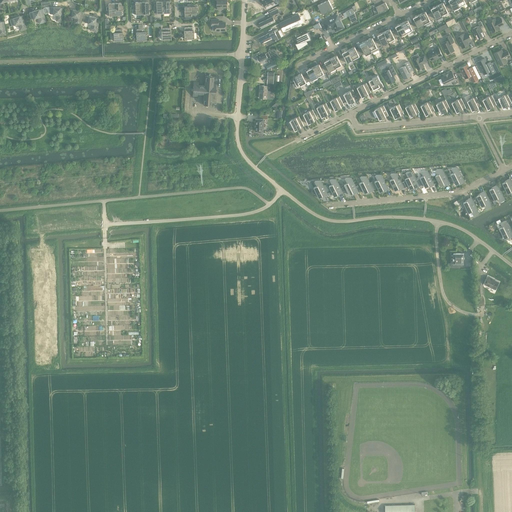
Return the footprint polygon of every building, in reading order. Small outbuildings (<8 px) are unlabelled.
[(216,0),(217,8),(227,8),(226,0),(216,0)] [(329,0),(328,0),(318,5),(323,14),(333,9),(329,0)] [(450,3),(448,4),(451,11),(454,10),(460,7),(456,0),(449,0),(450,3)] [(163,13),(163,1),(156,2),(156,5),(154,5),(154,8),(155,8),(155,14),(163,13)] [(169,1),(163,1),(163,13),(171,13),(171,8),(172,8),(172,4),(170,4),(169,1)] [(382,1),(375,4),(376,7),(379,13),(385,11),(386,11),(386,10),(389,9),(386,2),(383,3),(382,1)] [(501,1),(496,4),(497,6),(500,10),(501,12),(505,10),(504,8),(502,3),(501,1)] [(142,14),(142,2),(135,2),(135,6),(133,6),(133,9),(134,9),(134,14),(142,14)] [(148,2),(142,2),(142,14),(150,14),(150,8),(151,8),(151,5),(149,5),(148,2)] [(115,15),(115,3),(108,4),(108,7),(106,7),(106,10),(107,10),(107,16),(115,15)] [(121,3),(115,3),(115,15),(123,15),(123,10),(124,10),(124,6),(122,6),(121,3)] [(441,4),(437,6),(442,16),(448,13),(448,12),(451,11),(448,4),(445,6),(444,3),(442,4),(442,3),(440,4),(441,4)] [(191,4),(187,4),(187,6),(184,7),(185,17),(191,16),(191,15),(197,14),(196,5),(191,5),(191,4)] [(432,12),(430,13),(433,20),(436,19),(442,16),(437,6),(434,7),(433,8),(431,9),(432,12)] [(50,7),(50,14),(53,14),(57,15),(56,21),(63,22),(64,8),(61,8),(54,7),(54,8),(50,7)] [(352,8),(346,11),(348,16),(349,16),(352,22),(357,19),(352,8)] [(31,19),(32,19),(34,18),(34,19),(38,18),(39,24),(46,22),(42,9),(39,10),(32,12),(29,13),(31,19)] [(70,9),(68,16),(72,16),(71,17),(75,17),(73,24),(80,25),(83,12),(80,11),(73,9),(73,10),(70,9)] [(423,13),(420,15),(424,24),(431,21),(433,20),(430,13),(427,15),(426,12),(424,12),(423,13)] [(284,31),(302,23),(299,15),(282,23),(282,22),(281,23),(280,23),(284,32),(284,31)] [(415,21),(412,22),(415,29),(418,27),(418,28),(424,24),(420,15),(417,16),(415,16),(415,17),(413,18),(415,21)] [(20,16),(13,19),(10,20),(12,26),(15,25),(18,24),(20,31),(27,29),(23,16),(20,17),(20,16)] [(86,16),(85,22),(88,23),(91,24),(90,30),(97,32),(99,18),(96,18),(89,16),(89,17),(86,16)] [(337,16),(323,23),(327,30),(332,27),(332,26),(334,27),(336,31),(343,27),(337,16)] [(268,19),(259,23),(259,24),(261,29),(271,24),(275,22),(273,17),(268,19)] [(218,19),(211,20),(211,26),(215,26),(215,31),(218,31),(219,32),(221,32),(222,31),(225,31),(225,23),(218,23),(218,19)] [(454,19),(446,23),(448,27),(456,23),(454,19)] [(495,19),(488,22),(493,33),(500,29),(499,27),(501,26),(504,25),(501,19),(496,21),(495,19)] [(405,22),(402,23),(407,33),(413,30),(415,29),(412,22),(410,23),(408,20),(406,21),(405,21),(405,22)] [(480,26),(472,29),(478,40),(485,36),(481,28),(484,27),(481,21),(478,22),(480,26)] [(397,30),(394,31),(398,37),(400,36),(407,33),(402,23),(399,25),(399,24),(397,25),(398,26),(396,27),(397,30)] [(137,35),(136,35),(136,40),(139,40),(139,42),(143,42),(143,40),(146,40),(146,32),(145,32),(145,29),(142,29),(142,24),(138,24),(139,29),(137,29),(137,35)] [(185,31),(184,31),(184,39),(187,39),(187,40),(191,40),(191,39),(194,39),(194,30),(193,30),(193,27),(185,28),(185,31)] [(162,31),(161,31),(162,40),(165,39),(165,41),(169,41),(169,39),(171,39),(171,33),(170,33),(170,28),(162,28),(162,31)] [(114,33),(113,33),(114,41),(117,41),(117,43),(121,42),(121,41),(123,41),(123,35),(122,35),(122,29),(114,30),(114,33)] [(387,31),(384,32),(389,42),(395,39),(398,37),(394,31),(392,32),(390,29),(389,30),(387,30),(387,31)] [(281,37),(278,31),(277,30),(259,39),(261,44),(266,41),(268,45),(275,41),(275,42),(276,41),(278,40),(278,39),(281,38),(281,37)] [(297,37),(297,38),(295,39),(297,43),(296,44),(299,49),(308,44),(308,43),(308,44),(306,41),(308,40),(312,39),(309,33),(309,32),(308,33),(308,32),(297,37)] [(379,38),(377,40),(380,46),(383,45),(389,42),(384,32),(381,34),(381,33),(380,34),(378,35),(379,38)] [(457,37),(457,38),(462,48),(469,44),(468,42),(471,40),(468,33),(465,35),(464,34),(457,37)] [(447,41),(442,44),(447,54),(455,51),(451,44),(454,42),(451,35),(445,38),(447,41)] [(369,39),(370,39),(366,41),(372,53),(379,50),(377,48),(380,46),(377,40),(374,41),(373,38),(371,39),(371,38),(369,39)] [(360,44),(362,47),(359,48),(362,55),(365,54),(366,56),(372,53),(366,41),(364,42),(363,42),(362,43),(360,44)] [(352,48),(349,50),(353,60),(360,57),(360,56),(362,55),(359,48),(356,50),(355,47),(353,48),(353,47),(352,48)] [(439,48),(428,53),(432,61),(433,61),(435,60),(443,56),(439,48)] [(275,49),(257,58),(259,62),(267,58),(268,58),(269,58),(270,58),(272,63),(280,59),(275,49)] [(344,56),(341,57),(345,64),(347,63),(353,60),(349,50),(346,51),(344,52),(342,53),(344,56)] [(502,50),(494,54),(500,66),(507,62),(506,59),(510,57),(507,51),(504,52),(505,53),(503,54),(502,50)] [(334,57),(331,59),(336,68),(342,65),(345,64),(341,57),(339,59),(337,56),(336,56),(335,56),(334,57)] [(419,57),(413,60),(418,70),(424,67),(423,64),(424,63),(424,64),(427,62),(424,56),(420,58),(419,57)] [(326,65),(323,66),(327,73),(329,71),(329,72),(336,68),(331,59),(328,60),(326,60),(327,61),(325,62),(326,65)] [(485,59),(476,63),(478,62),(484,74),(488,72),(490,75),(496,72),(496,73),(500,71),(495,62),(491,63),(491,62),(490,62),(491,63),(489,64),(488,64),(487,63),(485,59)] [(412,75),(410,72),(413,70),(409,62),(403,65),(404,67),(399,69),(404,79),(412,75)] [(316,66),(313,67),(318,77),(324,74),(327,73),(323,66),(321,67),(319,64),(318,65),(316,65),(316,66)] [(396,80),(393,75),(396,74),(392,65),(386,68),(387,70),(383,72),(388,84),(396,80)] [(473,67),(469,69),(468,65),(460,69),(465,79),(470,76),(473,82),(479,79),(473,67)] [(308,74),(306,75),(309,81),(312,80),(318,77),(313,67),(310,69),(310,68),(309,69),(309,70),(307,71),(308,74)] [(445,76),(441,77),(445,85),(453,81),(454,85),(458,83),(457,79),(456,79),(452,72),(448,74),(445,75),(445,76)] [(299,74),(299,75),(295,76),(297,79),(294,81),(294,80),(297,87),(300,86),(307,83),(306,83),(309,81),(306,75),(303,76),(302,73),(300,74),(300,73),(299,74)] [(378,90),(384,87),(378,75),(372,78),(373,79),(369,81),(374,90),(378,88),(378,90)] [(194,81),(193,90),(192,97),(197,98),(198,94),(204,94),(203,104),(212,105),(211,105),(212,99),(215,99),(216,83),(213,83),(214,77),(205,76),(205,86),(198,86),(199,82),(194,81)] [(362,98),(363,97),(363,98),(365,97),(364,97),(369,94),(368,94),(371,93),(366,83),(364,84),(357,87),(362,98)] [(268,86),(267,86),(261,85),(260,98),(271,99),(271,94),(267,94),(268,86)] [(349,104),(350,104),(351,104),(351,103),(355,101),(355,100),(357,99),(358,100),(358,99),(353,90),(350,91),(344,94),(349,104)] [(503,108),(504,108),(506,108),(505,107),(510,105),(509,104),(511,103),(511,102),(507,94),(505,95),(498,98),(503,108)] [(488,110),(489,109),(489,110),(490,109),(494,107),(494,106),(496,105),(497,105),(492,95),(489,97),(489,96),(483,100),(488,110)] [(335,111),(336,111),(338,110),(342,108),(342,107),(344,106),(340,96),(339,96),(339,97),(337,98),(330,101),(335,111)] [(472,111),(473,111),(475,111),(474,110),(479,108),(478,107),(481,106),(481,107),(481,106),(477,97),(476,97),(474,98),(467,101),(472,111)] [(457,113),(458,112),(458,113),(459,112),(463,110),(463,109),(466,108),(461,98),(458,100),(458,99),(452,103),(457,113)] [(441,114),(442,114),(444,114),(444,113),(448,111),(448,110),(450,109),(450,110),(451,109),(446,100),(445,100),(443,101),(436,104),(441,114)] [(426,116),(427,115),(427,116),(428,115),(432,113),(432,112),(435,111),(430,101),(427,103),(427,102),(421,106),(426,116)] [(322,118),(323,117),(323,118),(324,117),(328,114),(331,113),(326,103),(323,104),(317,107),(322,118)] [(411,117),(413,117),(413,116),(417,114),(417,113),(419,112),(419,113),(420,112),(415,103),(414,103),(415,103),(412,104),(406,107),(411,117)] [(395,119),(396,118),(396,119),(397,118),(402,116),(401,115),(404,114),(399,104),(397,106),(397,105),(390,109),(395,119)] [(380,120),(381,120),(382,120),(382,119),(386,117),(386,116),(388,115),(388,116),(389,115),(384,105),(384,106),(381,107),(375,110),(380,120)] [(309,124),(311,124),(311,123),(315,121),(315,120),(317,119),(317,120),(318,119),(313,110),(312,110),(313,110),(310,111),(304,114),(309,124)] [(256,126),(256,127),(256,131),(258,131),(258,132),(259,133),(262,133),(263,132),(264,132),(264,131),(264,127),(265,127),(266,126),(266,125),(266,124),(265,123),(264,123),(264,119),(268,119),(268,115),(260,115),(260,119),(257,119),(256,119),(256,124),(256,126)] [(293,132),(296,131),(297,130),(302,128),(301,127),(304,126),(299,116),(299,117),(297,118),(296,118),(290,121),(293,128),(291,129),(293,132)] [(458,168),(452,168),(454,173),(451,175),(456,185),(461,183),(461,184),(464,182),(465,184),(466,183),(458,168)] [(442,169),(437,170),(439,174),(435,176),(441,187),(446,184),(446,185),(449,184),(450,185),(442,169)] [(427,171),(422,171),(424,176),(420,178),(426,188),(430,186),(431,187),(434,185),(435,187),(435,186),(427,171)] [(412,172),(406,173),(409,177),(405,179),(410,190),(415,187),(416,188),(419,187),(419,188),(420,188),(419,186),(418,183),(412,172)] [(397,173),(391,174),(393,179),(390,180),(395,191),(400,189),(401,190),(404,188),(404,189),(405,189),(397,173)] [(382,175),(376,176),(378,180),(375,182),(380,193),(385,190),(385,191),(388,190),(389,191),(390,191),(382,175)] [(367,176),(361,177),(363,182),(359,183),(365,194),(370,192),(370,193),(373,191),(374,192),(367,176)] [(511,192),(511,193),(511,181),(510,177),(509,177),(510,179),(507,180),(507,181),(502,184),(508,194),(511,192)] [(351,178),(346,178),(348,183),(344,185),(350,195),(355,193),(355,194),(358,193),(359,194),(359,192),(357,189),(351,178)] [(336,179),(330,180),(333,185),(329,186),(334,197),(339,194),(341,197),(344,195),(336,179)] [(321,181),(315,181),(317,186),(314,188),(319,198),(324,196),(325,197),(328,195),(328,197),(329,197),(321,181)] [(498,199),(500,202),(500,203),(505,200),(497,183),(496,184),(497,185),(494,187),(494,188),(489,190),(495,201),(498,199)] [(485,205),(487,209),(492,207),(484,190),(483,190),(484,191),(481,193),(481,194),(476,196),(482,207),(485,205)] [(472,212),(474,215),(474,216),(479,213),(473,201),(472,198),(471,196),(470,197),(471,198),(468,199),(468,200),(463,203),(469,214),(472,212)] [(511,232),(506,221),(501,223),(503,227),(500,229),(505,239),(510,237),(510,238),(511,236),(511,232)] [(452,263),(452,267),(460,267),(460,264),(464,264),(464,254),(454,253),(454,258),(453,258),(453,259),(454,259),(454,263),(452,263)] [(488,277),(485,285),(496,290),(499,282),(492,279),(488,277)]
